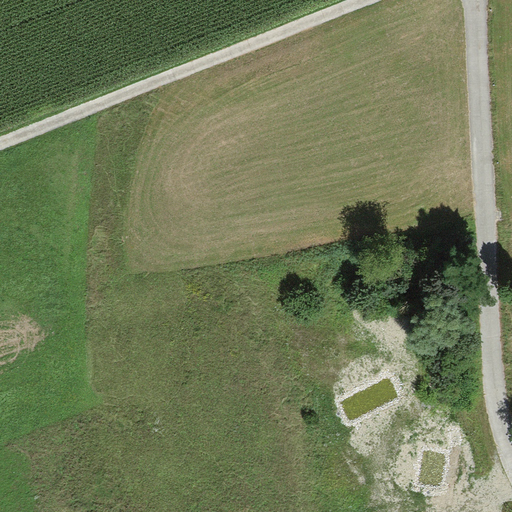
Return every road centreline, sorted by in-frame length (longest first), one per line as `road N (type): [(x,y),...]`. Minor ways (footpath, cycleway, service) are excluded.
road 1 (unclassified): [(474,0),(489,382),(511,457)]
road 2 (unclassified): [(0,142),(358,0)]
